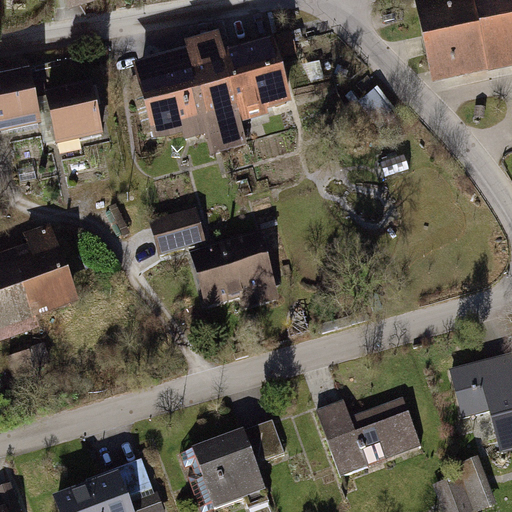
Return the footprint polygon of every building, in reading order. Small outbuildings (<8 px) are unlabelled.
[(69,0),(73,13),(112,0),(69,0)] [(420,0),(438,83),(496,71),(481,0),(420,0)] [(511,0),(481,0),(496,71),(511,68),(511,0)] [(212,129),(219,153),(257,142),(249,115),(231,50),(226,30),(188,41),(190,48),(212,129)] [(249,115),(301,101),(283,36),(231,50),(249,115)] [(156,144),(212,129),(190,48),(134,63),(156,144)] [(37,64),(0,71),(0,160),(7,159),(1,133),(49,123),(37,64)] [(98,79),(52,90),(62,132),(108,121),(98,79)] [(124,204),(116,208),(132,236),(139,232),(124,204)] [(205,205),(157,220),(167,252),(215,237),(205,205)] [(45,318),(89,302),(61,223),(32,234),(35,244),(0,256),(0,343),(48,327),(45,318)] [(267,229),(196,249),(213,307),(246,297),(249,309),(287,298),(267,229)] [(205,322),(195,332),(203,340),(213,330),(205,322)] [(507,454),(511,452),(511,354),(454,371),(468,420),(495,412),(507,454)] [(343,475),(427,445),(410,396),(357,415),(351,398),(320,409),(343,475)] [(220,501),(223,510),(250,500),(253,511),(254,511),(279,503),(264,461),(292,451),(280,419),(186,453),(205,506),(220,501)] [(466,476),(478,511),(484,511),(504,505),(486,455),(462,463),(466,476)] [(93,486),(62,498),(66,511),(170,511),(151,458),(91,479),(93,486)] [(440,485),(449,511),(478,511),(466,476),(440,485)] [(0,511),(28,511),(18,482),(0,488),(0,493),(5,506),(0,507),(0,511)]
